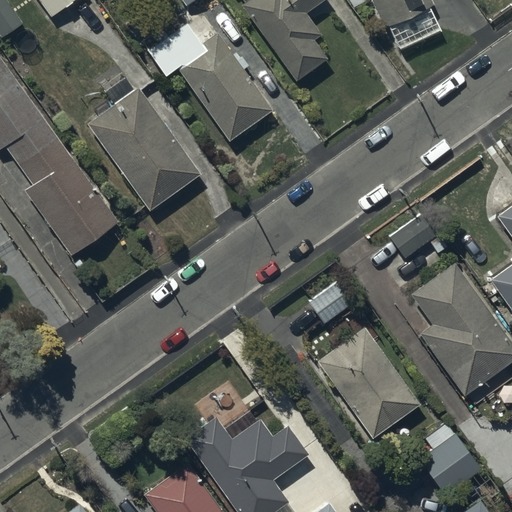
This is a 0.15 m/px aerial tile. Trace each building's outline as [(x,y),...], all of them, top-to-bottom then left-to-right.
[(0,0),(0,37),(22,23),(6,0),(0,0)] [(36,0),(50,18),(74,0),(36,0)] [(246,0),(239,6),(293,82),(326,59),(313,40),(320,36),(305,14),(323,0),(246,0)] [(368,0),(382,29),(387,27),(398,51),(440,32),(428,7),(432,5),(429,0),(368,0)] [(149,48),(145,51),(163,78),(175,69),(227,142),(271,111),(242,70),(247,66),(237,52),(231,56),(203,16),(188,27),(185,23),(181,26),(174,18),(143,40),(149,48)] [(31,185),(22,191),(69,256),(117,222),(0,58),(0,148),(3,146),(31,185)] [(112,105),(85,125),(147,213),(198,174),(136,88),(133,90),(123,77),(103,92),(112,105)] [(511,251),(475,277),(508,325),(511,322),(511,202),(491,217),(511,247),(511,251)] [(420,213),(386,237),(401,259),(434,235),(420,213)] [(428,325),(415,334),(460,397),(499,369),(501,372),(508,367),(505,364),(511,359),(511,347),(451,262),(406,294),(428,325)] [(322,324),(354,300),(338,278),(306,302),(322,324)] [(362,327),(315,362),(370,440),(418,405),(362,327)] [(214,417),(183,439),(234,511),(274,511),(286,503),(271,482),(307,455),(285,425),(270,436),(258,419),(230,439),(214,417)] [(480,470),(445,423),(423,439),(431,449),(416,460),(444,497),(480,470)] [(153,511),(221,511),(185,463),(141,495),(153,511)] [(487,511),(479,499),(460,511),(487,511)] [(83,511),(78,503),(65,511),(83,511)] [(333,511),(328,503),(314,511),(333,511)]
